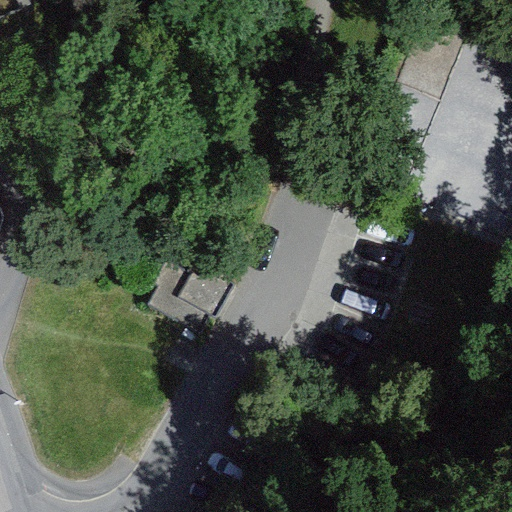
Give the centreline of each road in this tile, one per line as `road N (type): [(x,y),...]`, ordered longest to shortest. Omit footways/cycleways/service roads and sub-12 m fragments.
road 1 (track): [(324,153),(329,0)]
road 2 (residential): [(0,276),(22,203),(0,150)]
